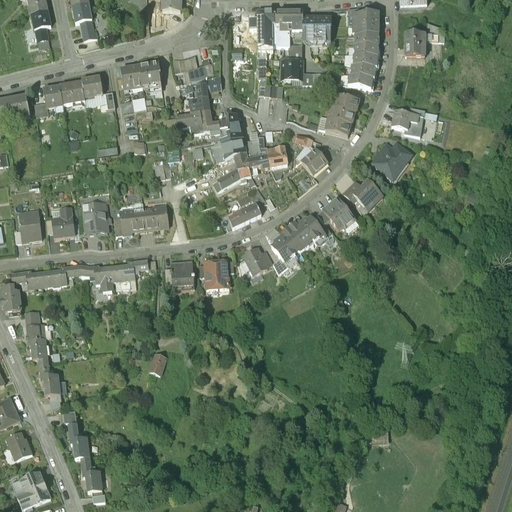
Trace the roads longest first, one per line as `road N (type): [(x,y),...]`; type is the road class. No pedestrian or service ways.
road 1 (residential): [(354,144),(295,199),(228,231),(0,258)]
road 2 (track): [(416,382),(374,406),(326,401),(250,359),(238,331),(217,320),(156,324),(160,241)]
road 3 (residential): [(354,144),(229,93),(222,2)]
road 4 (residential): [(74,511),(0,329)]
road 5 (residential): [(387,0),(390,59),(373,115),(354,144)]
